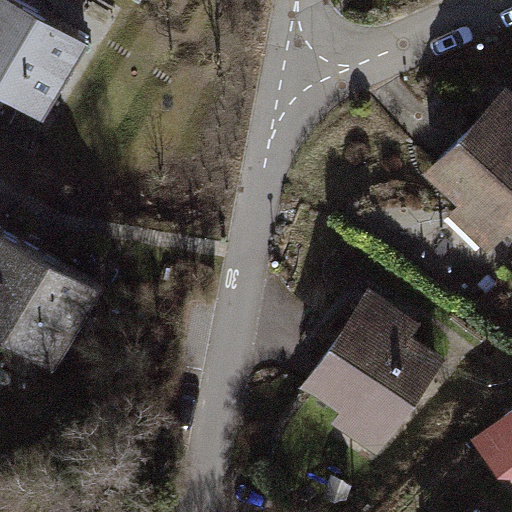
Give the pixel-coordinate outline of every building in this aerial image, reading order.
[(89,34),(32,0),(5,0),(0,9),(0,84),(43,110),(89,34)] [(511,97),(506,91),(432,166),(467,200),(457,210),(487,239),(511,214),(511,97)] [(0,277),(25,236),(0,220),(0,277)] [(102,282),(25,236),(0,277),(0,329),(54,362),(102,282)] [(391,420),(435,357),(401,333),(410,320),(370,292),(303,387),(343,415),(356,397),(391,420)] [(480,436),(511,478),(511,425),(506,417),(480,436)]
